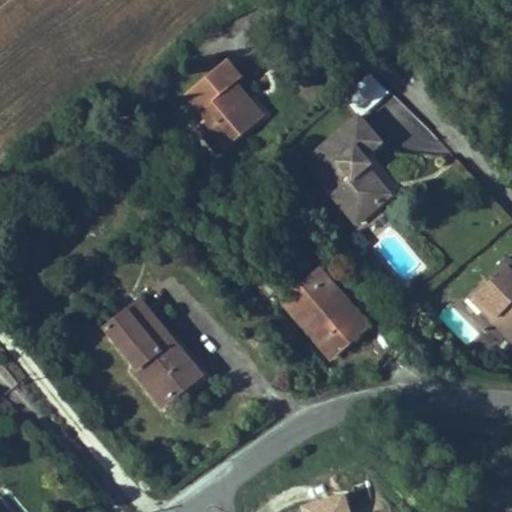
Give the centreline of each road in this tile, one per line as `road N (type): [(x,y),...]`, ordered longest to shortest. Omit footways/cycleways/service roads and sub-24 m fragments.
road 1 (residential): [(183,497),(296,418),(354,399),(417,391),(511,402)]
road 2 (residential): [(163,511),(0,316)]
road 3 (residential): [(511,196),(404,82)]
